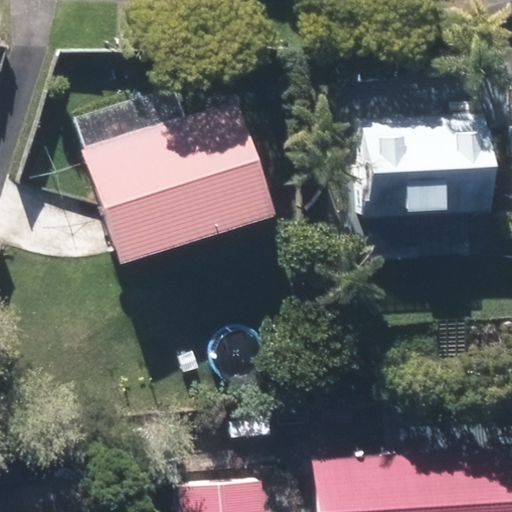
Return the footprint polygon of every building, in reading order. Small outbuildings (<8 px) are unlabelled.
[(62,153),(96,264),(247,218),(213,107),(62,153)] [(343,123),(347,219),(469,214),(464,118),(343,123)] [(511,130),(501,131),(505,232),(511,231),(511,130)] [(297,466),(300,511),(487,511),(483,453),(297,466)] [(246,511),(244,485),(165,491),(166,511),(246,511)]
